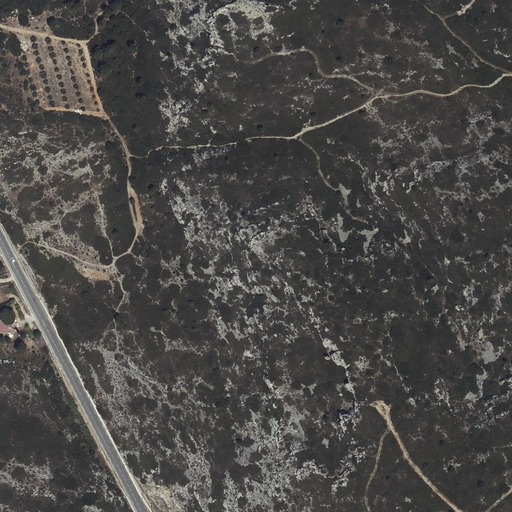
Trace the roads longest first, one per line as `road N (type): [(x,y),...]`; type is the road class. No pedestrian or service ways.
road 1 (track): [(511,75),(449,94),(373,91),(340,118),(294,137),(127,154)]
road 2 (primary): [(0,238),(142,511)]
road 3 (track): [(127,154),(137,232),(129,251),(108,266),(28,241),(9,257)]
road 4 (track): [(127,154),(99,102),(80,40),(0,25)]
road 5 (track): [(458,511),(412,466),(383,408)]
